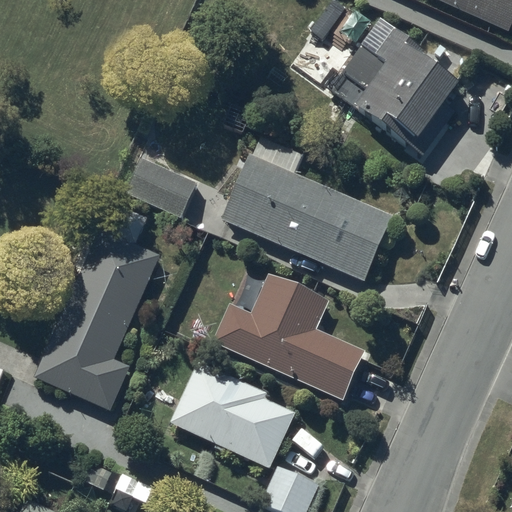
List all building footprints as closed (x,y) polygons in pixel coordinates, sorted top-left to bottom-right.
[(511,0),(419,0),(420,0),(511,42),(511,41),(511,0)] [(423,160),(455,114),(449,109),(460,93),(419,65),(425,56),(380,25),(344,77),(353,83),(342,99),(361,112),(358,115),(423,160)] [(390,216),(246,154),(218,219),(361,282),(390,216)] [(199,184),(141,159),(126,195),(184,220),(199,184)] [(135,376),(114,367),(160,267),(104,241),(36,387),(114,423),(135,376)] [(330,300),(270,274),(252,314),(231,304),(213,344),(347,403),(369,353),(316,330),(330,300)] [(265,392),(196,358),(167,422),(267,469),(293,413),(263,398),(265,392)] [(277,511),(306,511),(319,484),(277,466),(261,505),(277,511)] [(123,485),(93,471),(84,489),(117,504),(112,511),(129,511),(133,504),(118,497),(123,485)]
